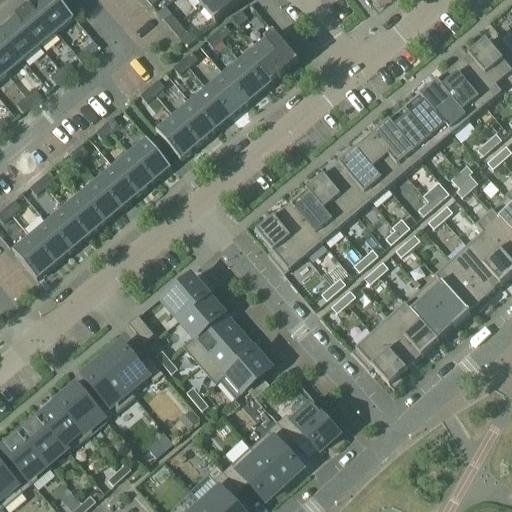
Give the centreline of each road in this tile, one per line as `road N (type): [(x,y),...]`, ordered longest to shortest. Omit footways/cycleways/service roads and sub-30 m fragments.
road 1 (residential): [(391,439),(192,210)]
road 2 (residential): [(86,0),(129,55),(0,162)]
road 3 (residential): [(192,210),(361,69)]
road 4 (residential): [(32,342),(192,210)]
road 5 (residential): [(511,332),(391,439)]
